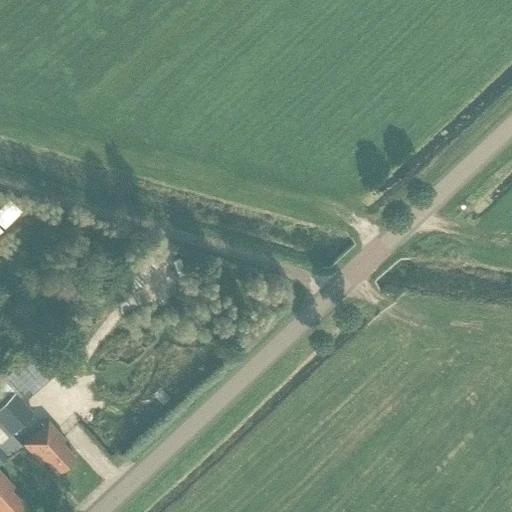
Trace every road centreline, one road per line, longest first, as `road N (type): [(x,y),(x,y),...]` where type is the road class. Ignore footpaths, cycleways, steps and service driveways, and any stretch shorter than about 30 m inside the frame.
road 1 (tertiary): [(94,511),(511,123)]
road 2 (track): [(336,287),(0,183)]
